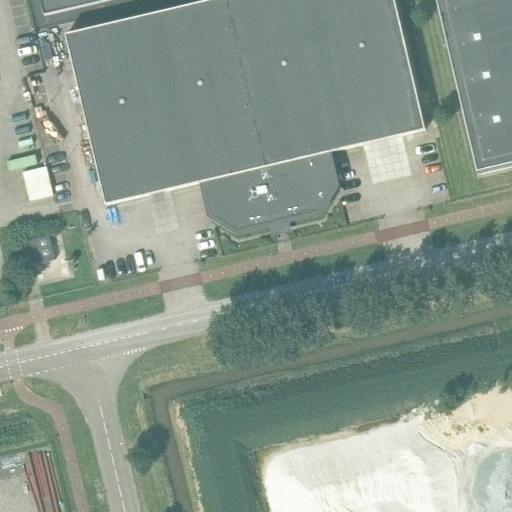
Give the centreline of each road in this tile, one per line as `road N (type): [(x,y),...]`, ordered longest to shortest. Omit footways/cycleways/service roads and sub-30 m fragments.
road 1 (unclassified): [(87,348),(511,246)]
road 2 (unclassified): [(126,511),(87,348)]
